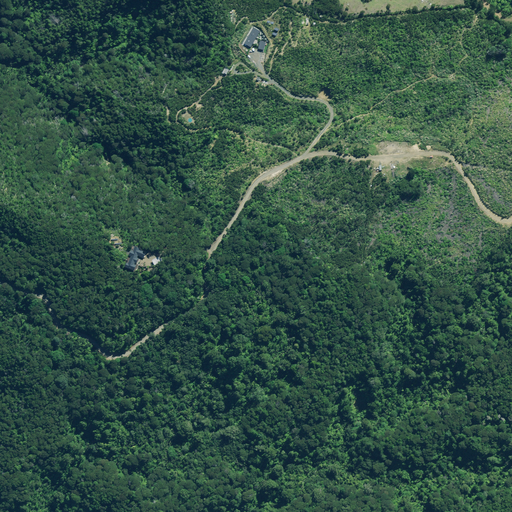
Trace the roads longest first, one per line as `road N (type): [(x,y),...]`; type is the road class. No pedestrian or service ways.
road 1 (unclassified): [(305,151),(257,182),(208,257),(200,299),(118,354),(55,326),(30,291),(0,285)]
road 2 (track): [(511,174),(461,168),(485,213),(501,221),(511,216)]
